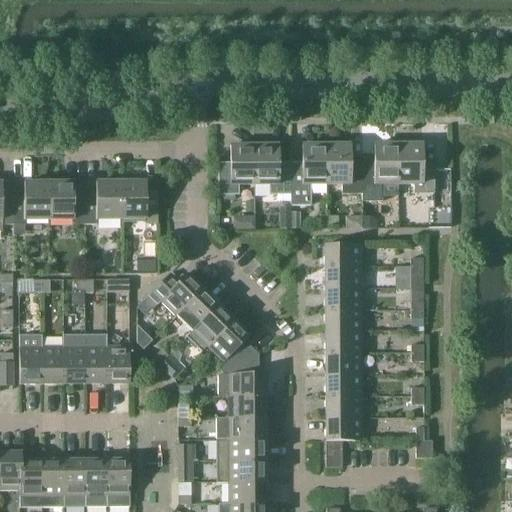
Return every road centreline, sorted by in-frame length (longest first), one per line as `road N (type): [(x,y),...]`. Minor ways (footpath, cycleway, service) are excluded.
road 1 (residential): [(296,478),(298,342),(196,235),(196,154)]
road 2 (tertiary): [(196,89),(511,86)]
road 3 (tertiary): [(0,115),(87,116),(196,89)]
road 4 (residential): [(0,153),(196,154)]
road 5 (residential): [(124,424),(0,425)]
